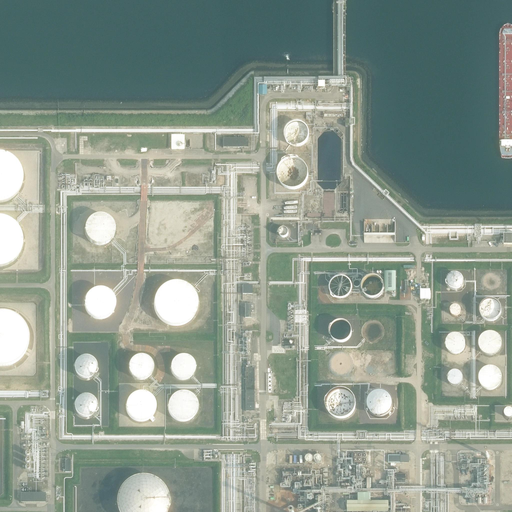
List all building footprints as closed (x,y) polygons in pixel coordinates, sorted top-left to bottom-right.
[(259,86),(259,95),(267,95),(267,85),(259,86)] [(309,135),(309,133),(309,130),(307,128),(306,126),(304,125),(302,124),(300,123),(297,123),(295,123),(293,124),(290,125),(289,127),(287,128),(286,131),(286,133),(285,135),(286,138),(286,140),(288,142),(289,144),(291,145),(293,146),(295,147),(298,147),(300,147),(302,146),(304,145),(306,144),(307,142),(309,140),(309,138),(309,135)] [(337,129),(335,131),(341,138),(343,136),(343,135),(339,131),(337,129)] [(248,138),(223,138),(223,143),(221,143),(221,145),(223,145),(223,148),(248,148),(248,138)] [(184,141),(171,141),(171,149),(184,149),(184,141)] [(0,203),(0,204),(15,198),(24,185),(24,173),(17,159),(2,151),(0,151),(0,203)] [(288,189),(296,190),(304,186),(308,177),(307,168),(303,162),(295,159),(286,160),(279,167),(277,174),(278,180),(282,185),(288,189)] [(95,245),(102,246),(109,243),(114,238),(117,229),(113,220),(107,215),(96,214),(89,219),(85,226),(85,235),(90,241),(95,245)] [(0,267),(1,267),(16,262),(25,249),(26,237),(19,223),(3,215),(0,215),(0,267)] [(288,233),(288,232),(288,231),(287,230),(286,229),(285,229),(283,228),(283,229),(281,229),(280,230),(279,231),(279,232),(279,233),(279,235),(280,236),(282,237),(283,238),(285,238),(287,237),(287,236),(288,235),(288,233)] [(396,291),(396,271),(385,271),(385,291),(396,291)] [(451,290),(456,290),(462,286),(463,281),(461,276),(456,273),(450,275),(446,280),(447,286),(451,290)] [(384,286),(383,283),(381,280),(378,277),(375,276),(371,276),(368,278),(365,280),(363,283),(362,286),(363,290),(364,293),(366,296),(369,297),(373,298),(376,298),(380,296),(382,294),(384,290),(384,286)] [(352,287),(351,284),(349,280),(346,278),(342,277),(338,277),(335,279),(332,281),(330,284),(330,287),(330,291),(331,294),(334,297),(337,298),(340,299),(344,299),(347,297),(350,294),(351,291),(352,287)] [(197,309),(196,289),(180,282),(162,283),(154,299),(155,317),(173,325),(191,324),(197,309)] [(91,320),(99,322),(110,319),(118,310),(117,295),(107,287),(96,286),(87,291),(83,300),(84,313),(91,320)] [(242,286),(242,294),(252,294),(252,286),(242,286)] [(485,321),(494,322),(499,318),(502,310),(499,304),(493,300),(485,302),(480,308),(481,316),(485,321)] [(461,311),(461,309),(460,308),(459,307),(458,306),(457,305),(456,305),(455,305),(453,305),(451,306),(450,307),(450,308),(449,310),(449,311),(450,313),(450,314),(451,315),(452,316),(453,317),(455,317),(457,317),(458,316),(459,315),(460,314),(460,313),(461,312),(461,311)] [(0,367),(2,368),(18,364),(30,351),(32,332),(23,315),(6,307),(0,307),(0,367)] [(335,342),(344,343),(350,339),(352,331),(349,325),(344,321),(335,323),(331,329),(331,337),(335,342)] [(485,355),(492,357),(499,353),(503,346),(501,337),(494,332),(486,333),(480,337),(478,344),(480,351),(485,355)] [(449,354),(458,355),(464,351),(466,343),(463,337),(458,334),(450,335),(445,341),(445,349),(449,354)] [(171,376),(193,379),(196,358),(174,355),(171,376)] [(152,379),(152,356),(130,356),(130,379),(152,379)] [(80,377),(89,379),(94,375),(97,367),(94,360),(88,357),(80,359),(75,365),(76,373),(80,377)] [(484,390),(492,392),(499,388),(503,380),(500,372),(494,367),(486,368),(480,372),(478,379),(479,386),(484,390)] [(254,368),(245,368),(246,411),(255,411),(254,368)] [(451,387),(457,387),(462,384),(463,378),(461,373),(456,370),(450,372),(446,377),(447,383),(451,387)] [(135,420),(143,422),(154,420),(162,410),(161,396),(151,387),(140,387),(131,391),(127,400),(129,413),(135,420)] [(178,422),(185,424),(197,421),(204,412),(203,397),(194,389),(183,388),(174,393),(169,402),(171,415),(178,422)] [(333,418),(343,420),(353,415),(357,406),(354,396),(347,390),(337,389),(330,393),(326,401),(327,412),(333,418)] [(373,418),(384,420),(393,415),(397,406),(395,396),(387,390),(378,389),(370,393),(366,401),(367,412),(373,418)] [(80,416),(89,417),(94,413),(97,405),(94,399),(88,396),(80,397),(75,403),(76,411),(80,416)] [(509,419),(511,416),(511,409),(510,407),(503,412),(509,419)] [(477,486),(473,486),(473,494),(489,493),(489,466),(487,466),(487,460),(479,460),(479,466),(477,466),(477,486)] [(277,462),(268,462),(268,479),(277,479),(277,462)] [(165,511),(168,509),(169,497),(162,483),(147,475),(131,478),(120,487),(116,500),(118,511),(165,511)] [(21,493),(21,502),(46,502),(46,493),(21,493)] [(358,501),(347,501),(347,511),(386,511),(386,501),(371,501),(371,494),(358,494),(358,501)]
